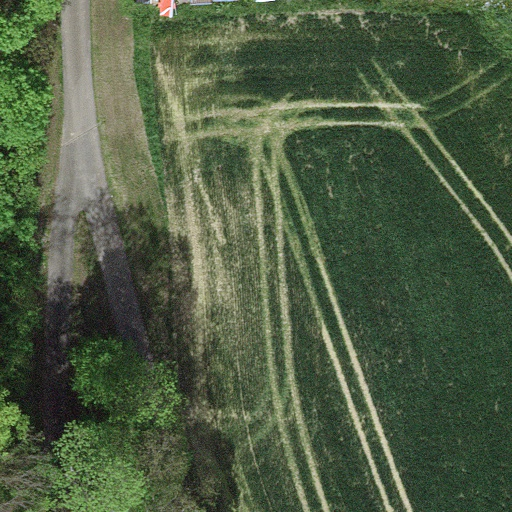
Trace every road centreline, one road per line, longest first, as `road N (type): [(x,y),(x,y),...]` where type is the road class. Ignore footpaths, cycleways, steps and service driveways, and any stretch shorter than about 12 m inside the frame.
road 1 (track): [(188,511),(84,155),(76,0)]
road 2 (track): [(84,155),(68,177),(59,221),(54,440),(65,511)]
